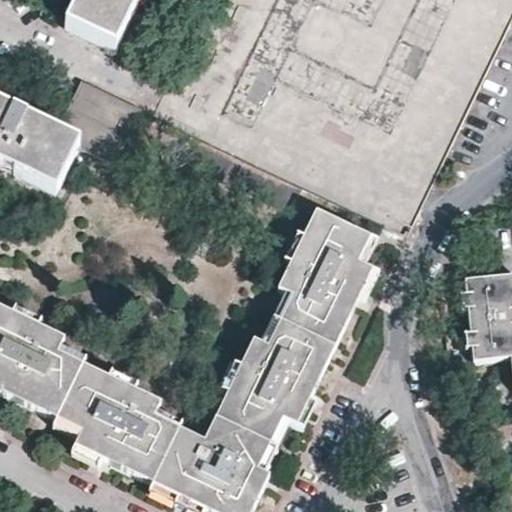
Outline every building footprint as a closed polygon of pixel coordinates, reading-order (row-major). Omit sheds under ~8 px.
[(115,52),(140,0),(79,0),(66,27),(115,52)] [(264,34),(275,0),(245,0),(228,49),(212,43),(201,75),(234,86),(253,31),(264,34)] [(465,0),(463,25),(506,30),(508,0),(465,0)] [(104,111),(136,124),(144,108),(113,94),(104,111)] [(0,167),(55,194),(79,146),(0,107),(0,167)] [(333,109),(320,133),(348,148),(361,123),(333,109)] [(116,165),(136,124),(104,111),(96,126),(100,128),(88,150),(116,165)] [(445,160),(446,138),(426,137),(425,159),(445,160)] [(256,469),(281,420),(296,426),(310,397),(357,299),(370,272),(358,266),(371,239),(316,213),(279,291),(293,297),(269,349),(255,341),(205,443),(155,419),(161,406),(59,356),(65,341),(0,309),(0,393),(1,395),(81,433),(75,447),(95,457),(205,510),(208,511),(250,511),(269,475),(256,469)] [(511,275),(466,281),(467,294),(473,294),(475,310),(469,310),(470,322),(471,334),(478,334),(479,348),(474,349),(476,362),(511,358),(511,275)] [(463,311),(469,310),(475,310),(473,294),(467,294),(461,296),(463,311)] [(467,349),(474,349),(479,348),(478,334),(471,334),(466,336),(467,349)]
